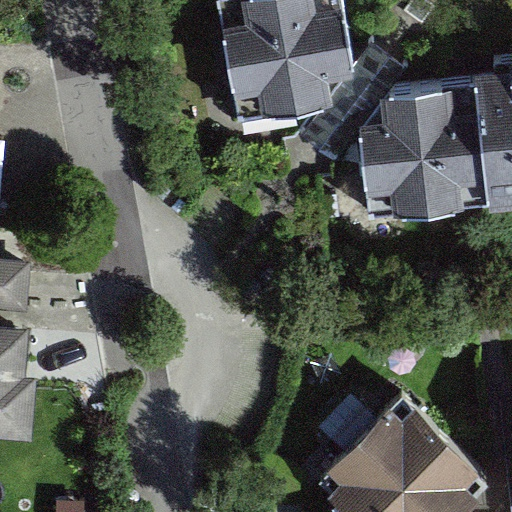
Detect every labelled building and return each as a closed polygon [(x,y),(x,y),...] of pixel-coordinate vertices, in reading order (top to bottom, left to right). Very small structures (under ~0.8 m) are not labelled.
[(358,0),(229,0),(247,99),(372,76),(358,0)] [(504,212),(511,210),(511,84),(490,87),(504,212)] [(384,224),(504,212),(490,87),(371,99),(384,224)] [(0,298),(33,300),(34,249),(0,248),(0,298)] [(33,330),(0,326),(0,423),(25,426),(33,330)] [(462,511),(493,478),(402,399),(321,488),(347,511),(462,511)]
